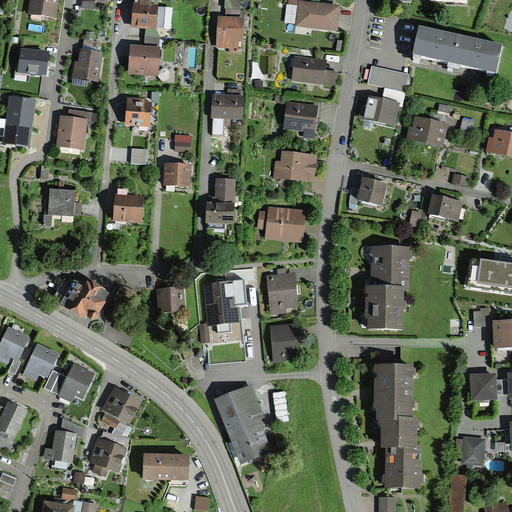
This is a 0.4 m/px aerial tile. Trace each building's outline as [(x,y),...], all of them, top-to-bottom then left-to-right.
[(29,0),(27,13),(56,19),(60,0),(29,0)] [(107,3),(107,0),(82,0),(81,7),(95,9),(96,1),(107,3)] [(140,0),(140,3),(134,3),(132,28),(156,30),(157,27),(158,7),(158,4),(152,4),(152,0),(147,0),(140,0)] [(241,0),(225,0),(225,9),(240,10),(241,0)] [(295,26),(337,32),(340,6),(300,0),(299,0),(287,0),(287,5),(298,6),(295,26)] [(172,8),(158,7),(157,27),(171,28),(172,8)] [(225,9),(224,16),(245,18),(246,10),(240,10),(225,9)] [(244,43),(245,18),(224,16),(218,16),(216,48),(228,49),(228,52),(240,53),(240,43),(244,43)] [(500,46),(418,27),(412,55),(494,73),(500,46)] [(87,31),(86,39),(94,40),(95,33),(87,31)] [(145,46),(131,45),(129,73),(159,76),(161,47),(158,46),(159,37),(145,36),(145,46)] [(98,82),(103,52),(97,51),(98,42),(84,39),(82,48),(80,48),(78,61),(75,61),(72,78),(98,82)] [(190,49),(191,69),(199,68),(198,49),(190,49)] [(48,54),(22,51),(20,72),(45,75),(48,54)] [(294,56),(291,82),(335,87),(337,70),(327,69),(328,60),(294,56)] [(385,88),(405,93),(410,74),(372,66),(368,84),(385,88)] [(360,119),(394,126),(399,106),(402,107),(405,93),(385,88),(383,98),(366,95),(360,119)] [(242,119),(244,95),(212,93),(211,117),(213,117),(212,136),(222,136),(223,118),(242,119)] [(145,98),(128,97),(126,125),(149,126),(151,102),(145,102),(145,98)] [(6,143),(28,146),(34,102),(12,99),(6,143)] [(318,104),(287,100),(283,129),(303,132),(302,137),(314,139),(318,104)] [(450,107),(440,104),(438,113),(448,115),(450,107)] [(61,117),(57,146),(84,149),(88,120),(98,121),(99,113),(68,110),(67,117),(61,117)] [(442,147),(448,123),(415,115),(412,127),(409,126),(406,139),(442,147)] [(471,133),(474,121),(462,118),(459,130),(471,133)] [(511,156),(511,128),(511,132),(495,129),(494,139),(489,138),(486,152),(511,156)] [(188,140),(175,139),(175,153),(187,154),(188,140)] [(146,165),(147,149),(133,148),(131,163),(146,165)] [(275,178),(313,183),(317,157),(284,152),(282,163),(277,162),(275,178)] [(187,187),(188,168),(165,167),(165,187),(187,187)] [(37,177),(45,177),(46,168),(37,168),(37,177)] [(465,186),(467,176),(455,174),(454,184),(465,186)] [(386,184),(363,178),(358,200),(381,205),(386,184)] [(227,223),(234,223),(235,180),(215,179),(215,200),(206,200),(205,223),(207,223),(207,229),(226,229),(227,223)] [(358,190),(350,189),(349,205),(357,205),(358,190)] [(50,217),(79,218),(80,204),(72,203),(73,192),(49,191),(48,216),(44,216),(43,225),(50,226),(50,217)] [(432,194),(427,214),(457,222),(463,202),(432,194)] [(140,225),(141,200),(114,199),(113,224),(140,225)] [(265,238),(303,242),(307,210),(268,205),(268,211),(260,210),(258,229),(265,230),(265,238)] [(427,214),(414,210),(411,223),(424,226),(427,214)] [(409,247),(373,246),(372,285),(404,286),(408,286),(409,247)] [(511,263),(472,258),(468,285),(511,291),(511,263)] [(227,281),(249,280),(250,298),(259,297),(257,270),(226,272),(227,281)] [(271,314),(287,313),(286,307),(297,306),(294,274),(268,276),(271,314)] [(247,304),(244,280),(204,284),(210,344),(207,345),(209,364),(245,360),(239,305),(247,304)] [(83,284),(68,312),(85,322),(87,317),(95,322),(104,304),(97,300),(101,294),(83,284)] [(123,309),(133,295),(118,284),(108,299),(123,309)] [(367,327),(403,328),(404,286),(372,285),(366,285),(365,317),(368,318),(367,327)] [(157,289),(158,313),(186,311),(185,287),(168,288),(157,289)] [(474,311),(475,327),(490,326),(489,307),(482,307),(482,311),(474,311)] [(511,319),(494,320),(495,346),(511,345),(511,319)] [(203,343),(209,343),(207,324),(201,324),(203,343)] [(274,362),(300,360),(297,325),(272,327),(274,362)] [(30,337),(9,327),(0,344),(0,361),(7,364),(11,357),(14,359),(18,361),(18,360),(26,344),(30,337)] [(59,354),(38,343),(23,373),(36,380),(39,373),(47,377),(55,360),(59,354)] [(18,361),(14,359),(8,372),(15,374),(21,361),(18,360),(18,361)] [(95,374),(75,364),(70,373),(59,395),(71,401),(74,395),(83,399),(95,374)] [(397,416),(412,416),(413,366),(376,365),(375,408),(376,408),(376,419),(379,419),(397,419),(397,416)] [(67,377),(53,371),(45,388),(58,394),(67,377)] [(511,372),(508,373),(508,380),(503,380),(504,394),(509,394),(509,398),(511,398),(511,372)] [(496,374),(471,374),(471,401),(497,401),(497,395),(504,394),(503,380),(497,379),(496,374)] [(215,399),(242,464),(273,451),(264,431),(267,430),(262,420),(266,418),(252,384),(215,399)] [(128,426),(142,401),(115,386),(101,411),(106,413),(128,426)] [(278,422),(291,421),(289,391),(276,392),(278,422)] [(27,410),(8,402),(5,408),(0,406),(0,430),(14,437),(27,410)] [(115,428),(112,433),(127,437),(132,428),(128,426),(106,413),(101,421),(115,428)] [(378,426),(382,426),(381,448),(386,448),(385,487),(422,488),(422,445),(417,445),(417,416),(412,416),(397,416),(397,419),(379,419),(378,426)] [(44,460),(73,463),(77,436),(84,438),(85,428),(64,419),(61,431),(57,430),(54,449),(46,448),(44,460)] [(102,436),(98,438),(90,462),(95,464),(91,473),(106,478),(109,469),(119,472),(131,438),(127,437),(112,433),(104,431),(102,436)] [(486,439),(464,437),(464,440),(457,439),(456,453),(462,454),(461,464),(483,466),(486,439)] [(144,453),(143,479),(188,481),(189,455),(144,453)] [(85,473),(75,472),(73,482),(83,484),(85,473)] [(0,477),(0,498),(5,501),(14,479),(1,474),(0,477)] [(447,511),(463,511),(466,476),(451,474),(447,511)] [(75,501),(77,490),(63,488),(61,498),(75,501)] [(194,510),(207,511),(208,511),(210,498),(196,496),(194,510)] [(395,511),(395,498),(380,498),(379,511),(395,511)] [(74,511),(75,507),(44,501),(42,511),(74,511)] [(83,502),(81,511),(95,511),(97,504),(83,502)]
